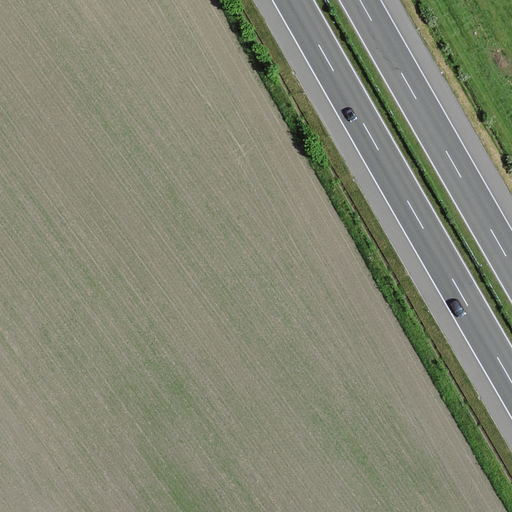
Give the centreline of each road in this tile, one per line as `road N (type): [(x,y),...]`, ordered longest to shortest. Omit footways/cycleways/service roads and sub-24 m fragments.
road 1 (motorway): [(291,0),(511,386)]
road 2 (motorway): [(511,265),(360,0)]
